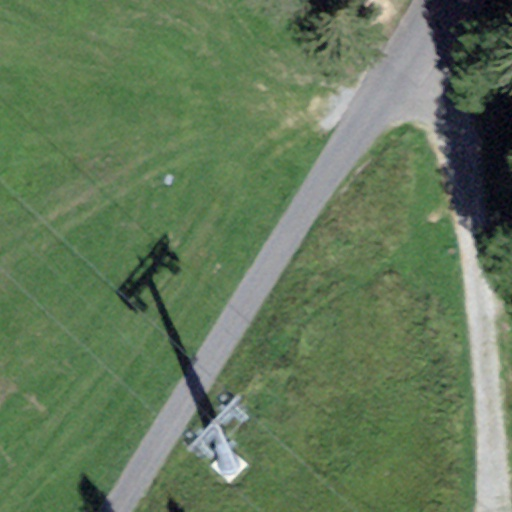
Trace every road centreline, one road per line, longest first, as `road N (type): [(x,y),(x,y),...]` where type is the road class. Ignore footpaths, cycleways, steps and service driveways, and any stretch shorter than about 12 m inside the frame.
road 1 (track): [(434,0),(117,511)]
road 2 (track): [(496,511),(476,234),(453,125),(412,43)]
